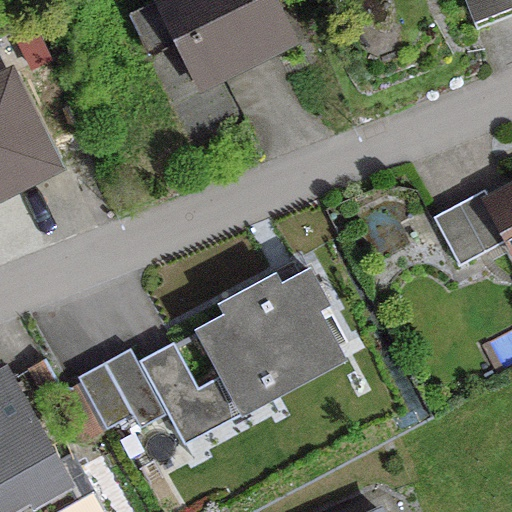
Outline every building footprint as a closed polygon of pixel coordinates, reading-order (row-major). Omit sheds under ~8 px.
[(185,38),(203,74),(282,35),(264,0),(159,0),(127,16),(147,57),(185,38)] [(511,0),(460,0),(470,25),(511,8),(511,0)] [(0,188),(45,166),(3,83),(0,84),(0,188)] [(511,189),(487,203),(507,240),(498,245),(511,270),(511,189)] [(193,391),(169,345),(137,363),(169,424),(257,379),(262,389),(335,351),(314,311),(323,305),(305,272),(277,287),(271,277),(216,307),(222,317),(193,332),(217,378),(193,391)] [(126,350),(74,379),(77,384),(103,431),(129,417),(136,430),(162,415),(126,350)] [(0,511),(101,511),(69,455),(52,464),(5,380),(0,383),(0,511)] [(52,398),(77,444),(103,431),(77,384),(52,398)]
